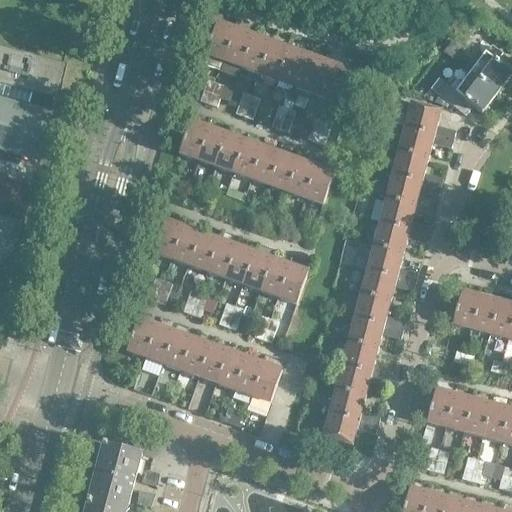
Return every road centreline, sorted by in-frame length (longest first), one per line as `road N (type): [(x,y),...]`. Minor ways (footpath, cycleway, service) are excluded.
road 1 (unclassified): [(59,383),(160,0)]
road 2 (residential): [(365,497),(385,460),(440,256)]
road 3 (residential): [(365,497),(208,442)]
road 4 (residential): [(208,442),(59,383)]
road 5 (unclassified): [(26,511),(59,383)]
road 6 (residential): [(440,256),(482,136)]
